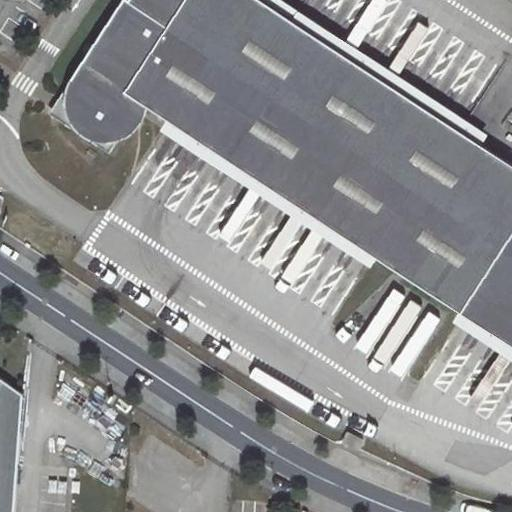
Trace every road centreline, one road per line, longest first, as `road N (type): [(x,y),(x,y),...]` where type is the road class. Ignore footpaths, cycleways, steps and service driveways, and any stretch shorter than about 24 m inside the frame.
road 1 (unclassified): [(403,511),(301,470),(0,275)]
road 2 (unknown): [(14,151),(86,0)]
